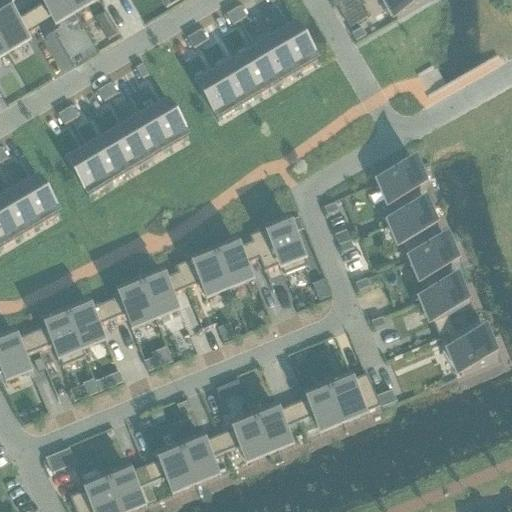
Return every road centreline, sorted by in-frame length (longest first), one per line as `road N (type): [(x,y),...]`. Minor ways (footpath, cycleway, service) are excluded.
road 1 (residential): [(0,412),(23,455),(354,318),(304,193),(396,138)]
road 2 (residential): [(212,0),(0,126)]
road 3 (residential): [(313,0),(396,138)]
road 4 (residential): [(396,138),(511,72)]
